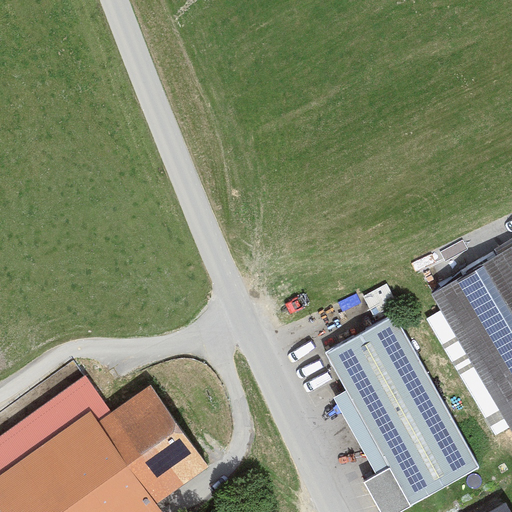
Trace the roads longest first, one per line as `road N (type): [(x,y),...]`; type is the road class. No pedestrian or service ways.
road 1 (unclassified): [(117,0),(244,323),(333,511)]
road 2 (track): [(237,306),(174,343),(65,351),(0,394)]
